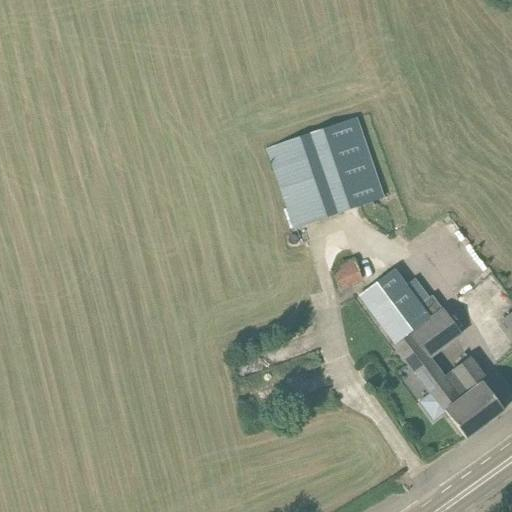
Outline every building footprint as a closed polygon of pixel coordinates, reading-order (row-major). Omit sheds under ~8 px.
[(383,199),(356,120),(267,149),(290,218),(335,203),(338,214),(383,199)] [(331,271),(341,292),(363,282),(353,261),(331,271)] [(393,345),(442,309),(433,296),(420,305),(394,270),(359,298),(393,345)] [(461,336),(442,309),(393,345),(429,395),(418,402),(433,422),(445,412),(465,440),(503,412),(481,382),(485,378),(470,358),(445,377),(431,359),(461,336)] [(511,313),(502,320),(511,334),(511,313)]
